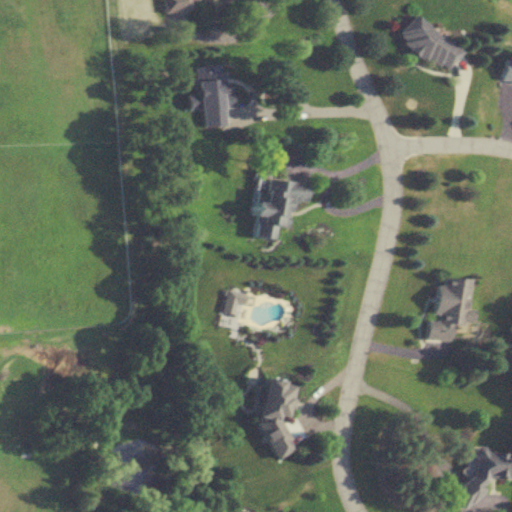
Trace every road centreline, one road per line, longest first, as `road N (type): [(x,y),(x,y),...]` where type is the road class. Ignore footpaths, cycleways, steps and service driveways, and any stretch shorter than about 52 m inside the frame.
road 1 (residential): [(340,0),(388,159),(340,455),(356,511)]
road 2 (residential): [(511,150),(387,149)]
